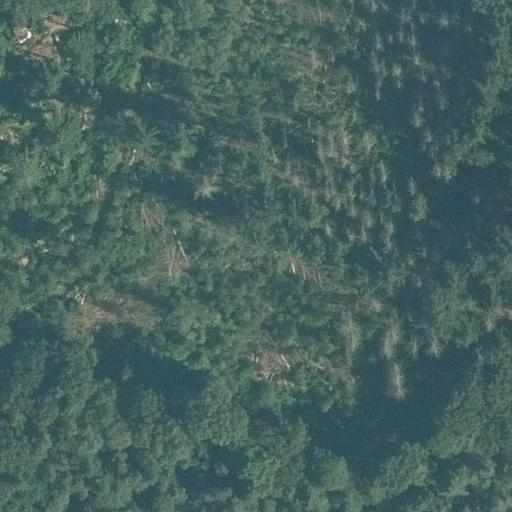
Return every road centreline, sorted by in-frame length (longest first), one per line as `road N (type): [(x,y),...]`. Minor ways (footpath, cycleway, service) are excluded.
road 1 (track): [(0,364),(340,448)]
road 2 (track): [(340,448),(442,390),(511,401)]
